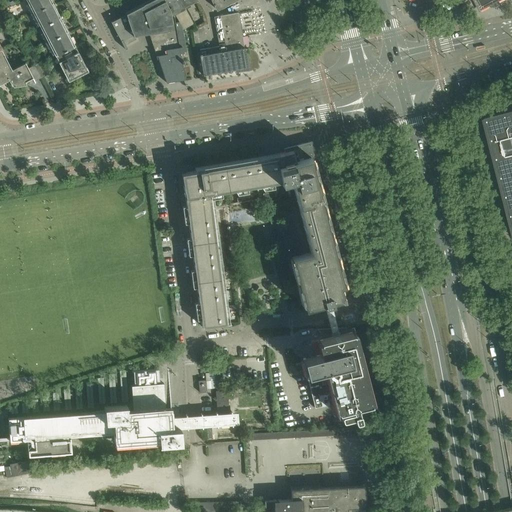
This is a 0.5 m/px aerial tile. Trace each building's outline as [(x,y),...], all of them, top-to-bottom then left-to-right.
[(7,0),(3,2),(6,9),(11,6),(7,0)] [(51,0),(26,0),(33,12),(53,2),(51,0)] [(175,23),(174,15),(173,12),(174,12),(183,30),(193,24),(186,9),(185,8),(180,0),(151,0),(126,13),(126,15),(112,22),(111,22),(125,49),(127,48),(123,40),(133,36),(150,33),(175,23)] [(210,0),(215,9),(232,0),(210,0)] [(53,2),(33,12),(40,27),(60,17),(53,2)] [(238,13),(221,16),(223,28),(240,25),(238,13)] [(216,29),(223,28),(221,16),(214,17),(216,29)] [(60,17),(40,27),(48,41),(67,31),(60,17)] [(182,60),(180,53),(187,52),(183,32),(183,31),(182,29),(181,27),(180,24),(179,22),(175,23),(150,33),(166,83),(185,80),(182,63),(183,63),(183,60),(182,60)] [(240,25),(223,28),(225,39),(242,36),(240,25)] [(218,41),(225,39),(223,28),(216,29),(218,41)] [(15,30),(9,34),(14,43),(21,40),(15,30)] [(67,31),(48,41),(55,56),(58,54),(73,47),(75,46),(67,31)] [(227,51),(244,48),(242,36),(225,39),(227,51)] [(220,52),(227,51),(225,39),(218,41),(219,46),(220,52)] [(87,68),(78,52),(77,53),(73,47),(58,54),(55,56),(67,79),(79,73),(80,75),(88,71),(87,68)] [(258,64),(259,61),(258,58),(257,55),(256,52),(254,50),(251,49),(248,48),(244,48),(227,51),(220,52),(210,54),(209,48),(200,50),(201,56),(200,56),(200,58),(203,76),(239,69),(240,72),(249,71),(252,70),(254,68),(255,68),(256,68),(257,68),(258,67),(258,66),(258,65),(258,64)] [(12,70),(10,65),(1,50),(0,50),(0,82),(8,79),(6,73),(12,70)] [(49,74),(42,62),(35,65),(41,78),(49,74)] [(41,78),(35,65),(28,69),(25,63),(12,70),(6,73),(8,79),(12,85),(26,83),(26,82),(33,78),(35,81),(41,78)] [(511,109),(506,111),(485,117),(511,221),(511,109)] [(313,171),(314,170),(311,157),(316,156),(312,141),(284,148),(285,152),(276,154),(276,157),(280,181),(281,184),(292,181),(310,252),(291,258),(293,264),(294,265),(297,276),(296,277),(297,280),(299,290),(301,290),(303,301),(303,303),(304,309),(327,304),(327,305),(331,304),(333,304),(332,302),(344,299),(340,287),(344,286),(329,228),(328,227),(325,216),(326,214),(315,174),(314,174),(313,171)] [(276,157),(186,173),(181,173),(183,184),(185,198),(187,212),(188,212),(189,216),(188,217),(191,244),(192,244),(193,249),(192,249),(202,327),(227,324),(226,316),(224,316),(224,314),(225,313),(225,310),(224,310),(223,305),(224,305),(224,301),(222,301),(222,299),(223,298),(221,284),(220,284),(220,281),(221,281),(221,279),(224,278),(213,197),(216,196),(215,193),(280,181),(276,157)] [(323,354),(316,355),(316,356),(317,356),(318,359),(301,363),(303,374),(306,373),(315,408),(322,406),(321,403),(335,399),(338,410),(343,409),(344,413),(373,412),(374,414),(375,414),(371,397),(368,396),(351,332),(349,332),(349,328),(317,329),(318,330),(322,330),(324,339),(319,340),(323,354)] [(220,426),(220,418),(220,414),(217,415),(217,414),(172,417),(172,410),(166,410),(163,383),(159,383),(158,369),(133,371),(134,385),(131,385),(133,412),(128,413),(127,405),(104,407),(104,411),(12,418),(8,418),(10,439),(0,439),(0,442),(27,440),(28,455),(71,452),(70,437),(113,434),(114,442),(159,439),(159,445),(179,444),(182,444),(181,429),(238,425),(238,413),(229,413),(230,425),(220,426)] [(216,389),(216,380),(215,373),(205,373),(206,380),(207,390),(216,389)] [(207,392),(207,390),(206,380),(198,381),(199,393),(207,392)] [(230,425),(229,413),(228,399),(231,399),(230,390),(223,390),(216,391),(215,391),(217,414),(217,415),(220,414),(220,418),(220,426),(230,425)] [(374,427),(252,433),(253,440),(374,434),(374,427)] [(34,460),(28,461),(31,473),(37,472),(34,460)] [(28,461),(23,462),(25,474),(31,473),(28,461)] [(23,462),(16,463),(19,475),(25,474),(23,462)] [(10,464),(11,466),(13,477),(19,475),(16,463),(10,464)] [(366,511),(365,486),(292,489),(292,499),(264,500),(265,511),(366,511)] [(245,501),(194,502),(194,511),(228,511),(245,511),(245,501)]
